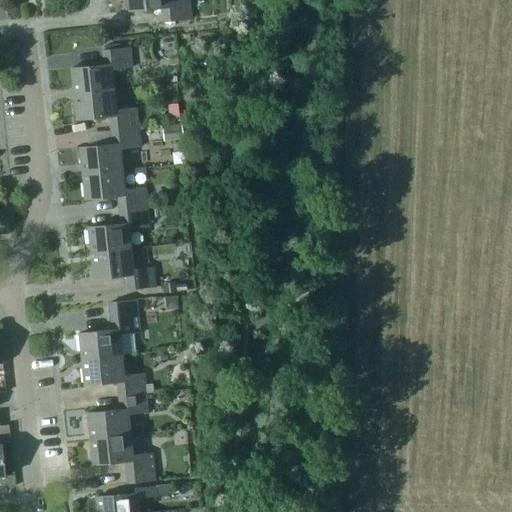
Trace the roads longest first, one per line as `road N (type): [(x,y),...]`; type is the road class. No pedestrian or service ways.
road 1 (residential): [(10,287),(43,189),(24,25)]
road 2 (residential): [(32,511),(10,287)]
